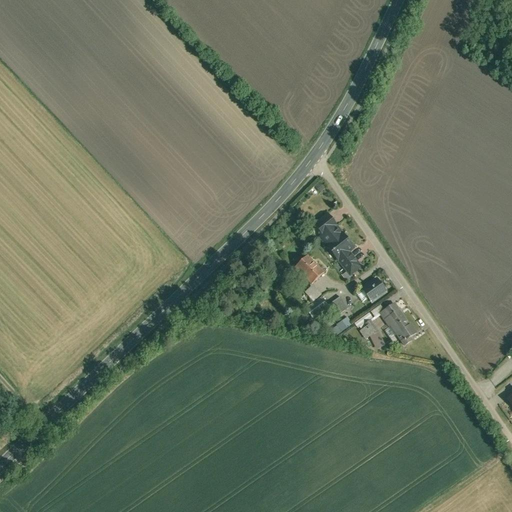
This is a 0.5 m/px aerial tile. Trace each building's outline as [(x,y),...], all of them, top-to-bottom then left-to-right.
[(333,213),(317,225),(321,230),(322,229),(332,242),(331,243),(336,250),(346,243),(352,238),(346,231),(344,233),(334,220),(337,218),(333,213)] [(346,243),(336,250),(349,267),(352,271),(362,264),(346,243)] [(306,253),(298,260),(313,276),(321,268),(306,253)] [(380,270),(363,282),(364,283),(371,293),(374,297),(391,285),(380,270)] [(315,279),(307,287),(316,296),(324,288),(315,279)] [(371,293),(364,283),(358,287),(365,297),(371,293)] [(328,302),(331,300),(325,291),(308,303),(314,311),(328,302)] [(350,302),(343,291),(331,300),(328,302),(336,313),(350,302)] [(382,308),(386,305),(383,299),(372,307),(376,312),(374,313),(376,315),(383,310),(382,308)] [(416,329),(395,299),(386,305),(382,308),(383,310),(403,338),(416,329)] [(374,313),(376,312),(372,307),(357,317),(360,323),(362,321),(370,316),(374,313)] [(370,316),(362,321),(364,324),(361,325),(368,335),(378,328),(370,316)] [(332,338),(352,326),(348,319),(328,330),(332,338)] [(382,327),(373,332),(380,344),(388,339),(382,327)]
